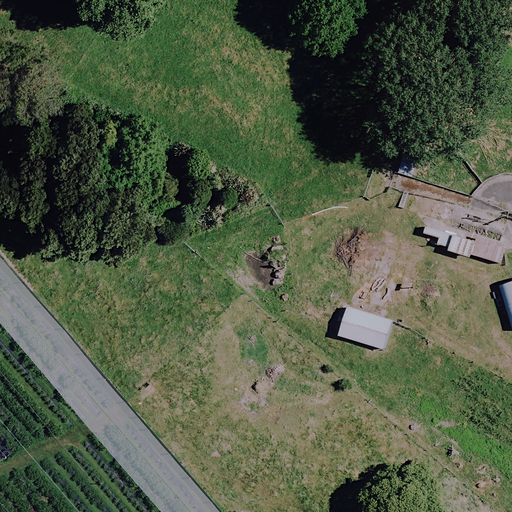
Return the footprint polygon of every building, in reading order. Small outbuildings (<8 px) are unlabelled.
[(405,150),(397,172),(436,186),(444,164),(405,150)] [(506,244),(430,225),(428,235),(441,238),(439,248),(501,264),(506,244)] [(511,332),(511,283),(500,287),(511,332)] [(396,322),(352,309),(343,337),(387,351),(396,322)] [(0,461),(15,455),(0,438),(0,461)]
